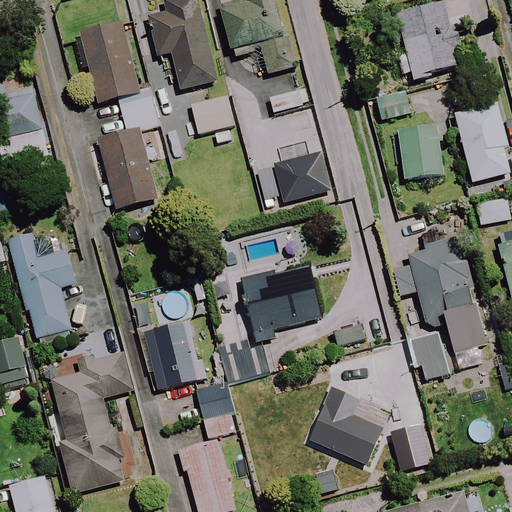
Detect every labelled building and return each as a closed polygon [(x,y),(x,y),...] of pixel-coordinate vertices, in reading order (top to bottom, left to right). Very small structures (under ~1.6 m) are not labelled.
[(221,86),(202,9),(196,10),(193,0),(190,0),(165,6),(168,18),(149,22),(159,62),(172,58),(182,96),(221,86)] [(292,73),(273,0),(246,0),(247,2),(221,8),(233,55),(253,50),(257,66),(261,81),(292,73)] [(414,79),(415,85),(459,73),(455,56),(463,54),(457,30),(449,32),(442,7),(398,18),(408,58),(398,61),(403,82),(414,79)] [(142,93),(126,26),(82,36),(84,43),(99,109),(118,104),(126,137),(100,143),(118,214),(159,204),(142,135),(160,131),(150,91),(142,93)] [(49,158),(34,96),(11,102),(8,89),(0,91),(0,157),(3,169),(49,158)] [(407,95),(376,104),(381,124),(413,115),(407,95)] [(212,135),(214,148),(232,144),(229,132),(234,131),(228,101),(192,109),(198,138),(212,135)] [(455,119),(472,187),(496,181),(499,196),(511,192),(511,157),(506,159),(504,150),(508,149),(498,109),(455,119)] [(439,143),(401,149),(407,189),(445,183),(439,143)] [(308,156),(275,164),(286,207),(319,199),(308,156)] [(9,178),(0,181),(0,220),(21,213),(9,178)] [(42,258),(37,237),(8,244),(26,315),(29,314),(37,345),(73,336),(61,292),(77,288),(68,251),(42,258)] [(487,349),(461,242),(408,255),(412,270),(392,275),(399,302),(418,297),(427,332),(446,328),(453,357),(487,349)] [(511,246),(500,249),(511,312),(511,246)] [(256,348),(278,343),(276,334),(323,323),(310,268),(241,284),(256,348)] [(383,325),(362,329),(367,350),(388,345),(383,325)] [(209,383),(204,365),(200,366),(190,327),(146,337),(160,395),(209,383)] [(360,327),(338,332),(343,353),(364,348),(360,327)] [(86,338),(91,355),(81,358),(85,377),(53,385),(68,449),(62,451),(73,498),(124,486),(118,459),(123,458),(117,432),(110,434),(103,403),(133,395),(117,330),(86,338)] [(442,336),(410,344),(421,383),(452,375),(442,336)] [(22,344),(0,348),(0,391),(30,386),(22,344)] [(258,382),(272,379),(265,349),(225,358),(232,388),(243,385),(244,394),(260,390),(258,382)] [(229,388),(197,395),(207,443),(239,436),(229,388)] [(355,416),(360,401),(330,389),(308,446),(368,469),(384,427),(355,416)] [(421,432),(390,441),(396,463),(428,454),(421,432)] [(290,461),(285,435),(267,438),(271,464),(290,461)] [(183,476),(188,475),(196,511),(236,511),(221,446),(198,451),(178,456),(183,476)] [(54,511),(48,482),(10,491),(15,511),(54,511)] [(486,511),(482,496),(465,501),(463,496),(398,511),(486,511)]
